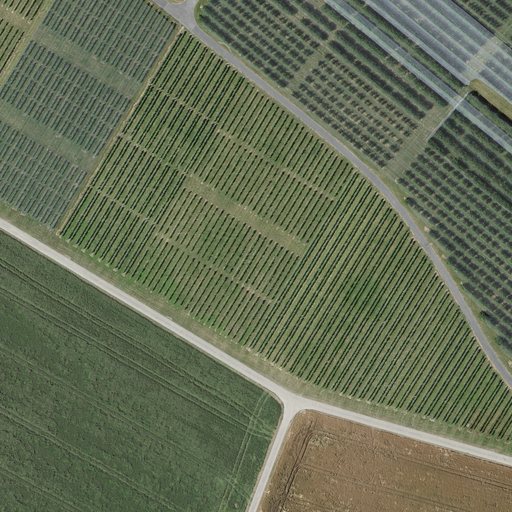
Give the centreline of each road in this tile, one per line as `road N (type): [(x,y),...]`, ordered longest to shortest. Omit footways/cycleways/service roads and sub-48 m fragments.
road 1 (unclassified): [(511,461),(295,399),(0,221)]
road 2 (track): [(159,0),(373,176),(419,232),(511,383)]
road 3 (track): [(252,511),(295,399)]
